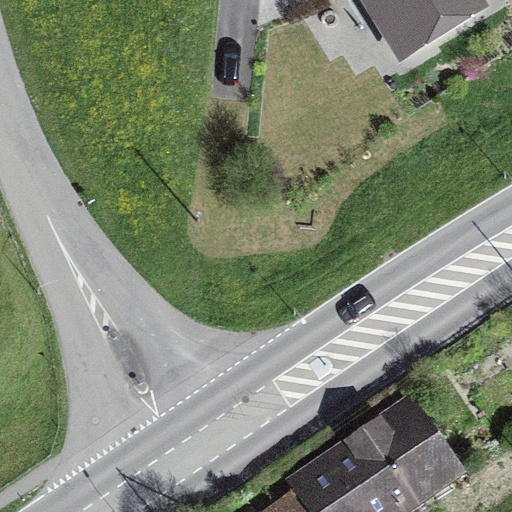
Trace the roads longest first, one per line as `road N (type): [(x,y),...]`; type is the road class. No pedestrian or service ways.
road 1 (residential): [(0,100),(69,281),(176,469)]
road 2 (secondary): [(176,469),(511,248)]
